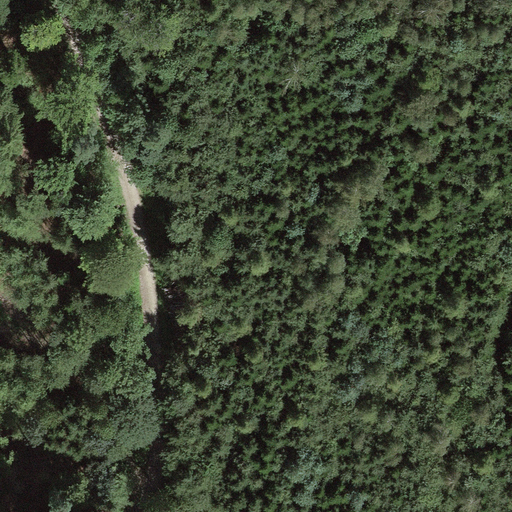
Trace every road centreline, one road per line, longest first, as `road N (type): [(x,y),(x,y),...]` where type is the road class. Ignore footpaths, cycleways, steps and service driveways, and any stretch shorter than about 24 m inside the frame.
road 1 (track): [(140,511),(163,447),(135,204),(55,0)]
road 2 (track): [(511,334),(437,511)]
